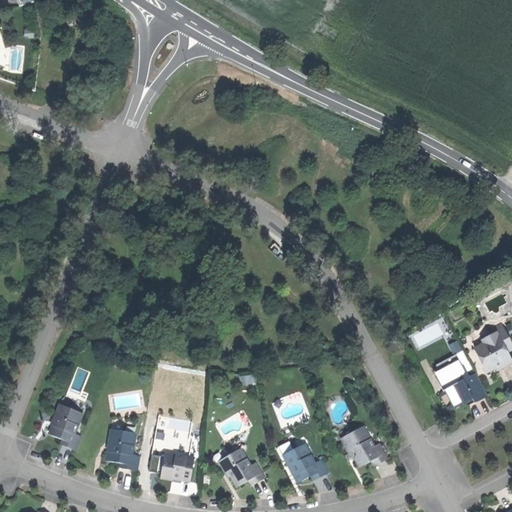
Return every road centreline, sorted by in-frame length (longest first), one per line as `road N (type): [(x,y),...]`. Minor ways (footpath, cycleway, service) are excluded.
road 1 (residential): [(424,459),(339,293),(294,238),(247,205),(118,153)]
road 2 (tertiary): [(511,199),(424,143),(203,31)]
road 3 (residential): [(118,153),(0,452)]
road 4 (residential): [(0,457),(147,511)]
road 5 (residential): [(118,153),(0,106)]
